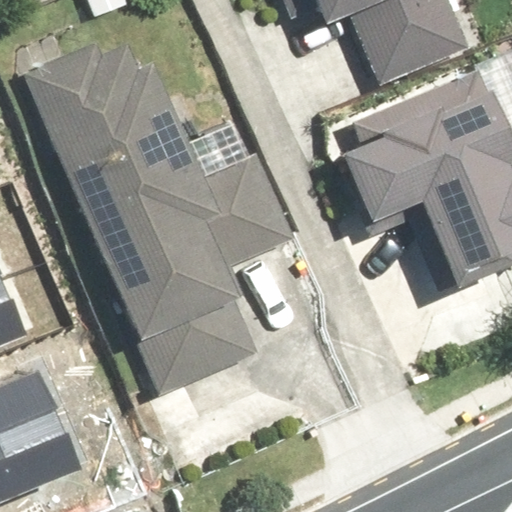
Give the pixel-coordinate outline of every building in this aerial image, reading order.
[(431,0),(273,0),(289,40),(326,25),(357,105),(457,67),(431,0)] [(124,30),(7,74),(135,405),(247,362),(216,280),(286,253),(244,145),(178,170),(124,30)] [(511,221),(459,85),(309,142),(350,247),(367,240),(395,313),(511,268),(511,221)] [(0,291),(11,287),(0,260),(0,291)] [(0,291),(0,347),(31,336),(11,287),(0,291)] [(0,388),(0,447),(61,423),(40,373),(0,388)] [(0,447),(0,504),(80,472),(61,423),(0,447)]
